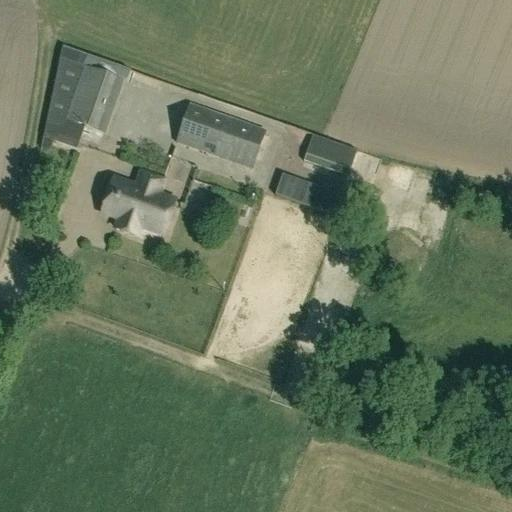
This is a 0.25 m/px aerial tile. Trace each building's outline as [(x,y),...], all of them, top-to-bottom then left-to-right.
[(75,148),(83,126),(105,134),(124,82),(59,59),(40,147),(48,151),(51,140),(75,148)] [(153,103),(170,109),(174,95),(157,90),(153,103)] [(177,144),(252,170),(266,133),(190,106),(177,144)] [(348,177),(354,160),(357,152),(313,137),(305,161),(348,177)] [(360,161),(373,167),(380,149),(368,144),(360,161)] [(408,179),(414,160),(395,154),(389,172),(408,179)] [(114,180),(102,213),(120,219),(116,230),(137,237),(141,227),(164,235),(176,202),(158,196),(163,181),(138,173),(133,187),(114,180)] [(349,199),(282,175),(274,196),(341,221),(349,199)] [(0,264),(0,272),(20,278),(26,256),(4,250),(0,264)]
